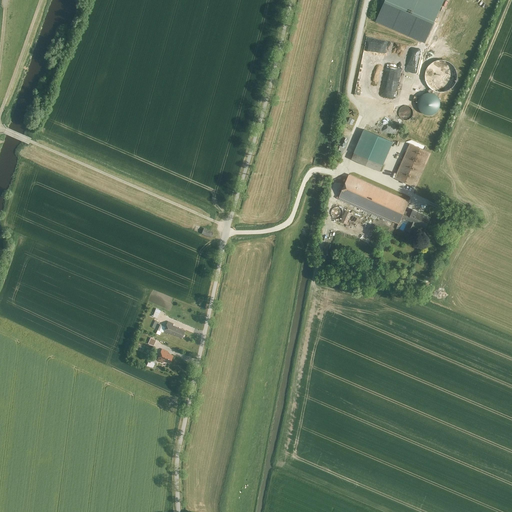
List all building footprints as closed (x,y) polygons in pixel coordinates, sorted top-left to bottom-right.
[(442,0),(380,0),(379,4),(382,5),(375,20),(425,41),(442,0)] [(364,49),(356,93),(378,97),(385,53),(364,49)] [(457,78),(457,74),(457,70),(455,66),(453,63),(450,61),(447,59),(443,58),(439,58),(435,59),(432,61),(429,63),(427,66),(425,70),(425,74),(425,78),(427,81),(429,84),(432,87),(435,89),(439,90),(443,90),(447,89),(450,87),(453,84),(455,81),(457,78)] [(384,90),(394,92),(399,62),(390,60),(384,90)] [(440,105),(440,102),(440,99),(438,96),(436,94),(434,92),(431,91),(427,91),(424,92),(422,93),(420,96),(418,99),(418,102),(418,105),(419,108),(421,110),(424,112),(427,113),(430,113),(433,112),(436,111),(438,108),(440,105)] [(413,115),(413,112),(413,110),(412,108),(410,106),(407,105),(405,105),(402,106),(401,107),(399,110),(399,112),(399,114),(400,117),(402,118),(404,119),(407,119),(409,119),(411,117),(413,115)] [(393,139),(364,127),(351,157),(380,170),(393,139)] [(431,151),(410,142),(395,177),(416,186),(431,151)] [(409,199),(348,173),(337,198),(398,225),(402,215),(405,208),(409,199)] [(160,213),(189,224),(192,213),(164,203),(160,213)] [(342,215),(343,213),(342,210),(341,208),(340,207),(337,206),(335,206),(333,208),(332,209),(331,212),(331,214),(332,216),(334,217),(336,218),(339,218),(341,217),(342,215)] [(405,208),(402,215),(426,225),(431,214),(413,207),(411,210),(405,208)] [(352,213),(346,210),(341,221),(346,224),(352,213)] [(213,231),(203,226),(201,232),(211,236),(213,231)] [(181,337),(185,329),(173,324),(173,322),(167,320),(165,326),(162,331),(169,334),(170,332),(181,337)] [(156,339),(150,336),(148,342),(153,345),(156,339)] [(168,351),(162,348),(157,359),(163,361),(163,360),(168,362),(172,354),(167,351),(168,351)] [(152,367),(155,361),(148,359),(146,364),(152,367)]
